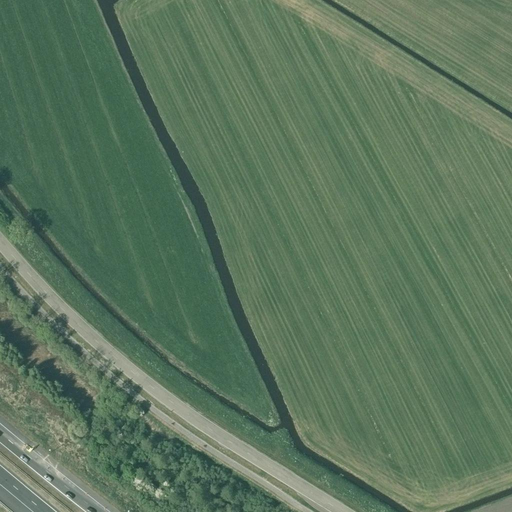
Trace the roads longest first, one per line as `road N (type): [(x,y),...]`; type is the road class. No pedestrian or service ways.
road 1 (tertiary): [(340,511),(163,397),(75,323),(0,240)]
road 2 (motorway): [(96,511),(0,435)]
